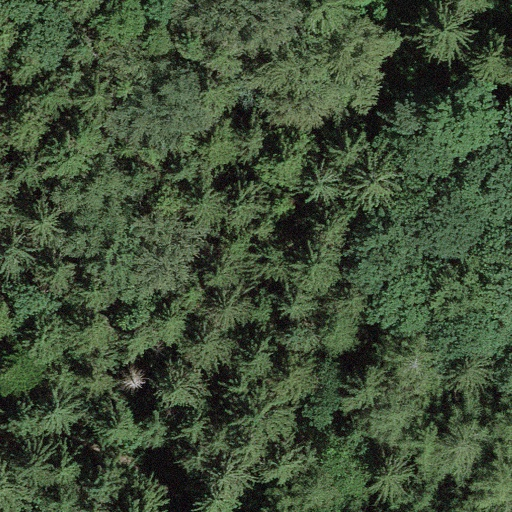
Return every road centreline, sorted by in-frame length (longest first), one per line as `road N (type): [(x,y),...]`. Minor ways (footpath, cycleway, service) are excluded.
road 1 (track): [(492,0),(454,49),(213,511)]
road 2 (track): [(454,49),(57,350),(0,379)]
